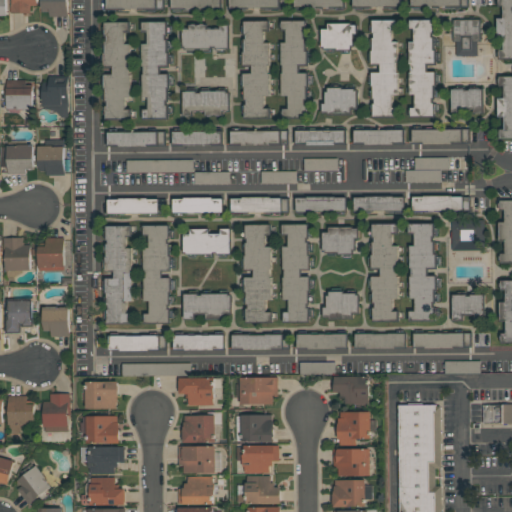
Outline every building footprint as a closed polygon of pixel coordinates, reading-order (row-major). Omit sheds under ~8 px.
[(11,12),(10,0),(37,0),(37,5),(30,6),(30,12),(11,12)] [(42,12),(42,0),(67,0),(68,16),(49,16),(49,11),(42,12)] [(105,9),(105,0),(164,0),(164,9),(105,9)] [(170,0),(222,0),(222,9),(171,9),(170,0)] [(229,0),(280,0),(281,8),(229,8),(229,0)] [(344,0),(295,0),(295,9),(344,9),(344,0)] [(353,0),(353,9),(403,8),(402,0),(353,0)] [(467,8),(466,0),(410,0),(411,6),(467,8)] [(511,58),(499,58),(499,49),(503,49),(503,38),(498,38),(498,19),(504,19),(503,5),(498,5),(498,0),(511,0),(511,58)] [(244,119),(244,104),(247,104),(246,100),(244,100),(244,88),(242,88),(242,72),(252,72),(252,66),(242,67),(242,50),(244,50),(244,38),(246,38),(246,35),(243,35),(243,19),(270,19),(270,31),(264,31),(264,41),(270,41),(270,65),(268,65),(268,73),(270,73),(270,96),(265,96),(265,107),(271,107),(271,118),(244,119)] [(370,66),(370,37),(374,37),(374,33),(372,33),(372,19),(398,19),(398,30),(393,30),(393,41),(398,41),(398,65),(396,65),(396,72),(398,71),(398,95),(392,95),(393,107),(395,107),(395,116),(374,116),(374,104),(375,104),(375,98),(373,98),(373,86),(371,86),(371,72),(379,72),(379,65),(370,66)] [(434,19),(434,32),(432,32),(432,37),(434,37),(434,49),(436,49),(436,64),(427,64),(427,71),(436,71),(436,85),(434,85),(434,98),(432,98),(432,102),(434,102),(434,116),(410,116),(410,107),(415,107),(415,94),(410,94),(410,71),(411,71),(411,63),(410,63),(410,41),(414,41),(414,27),(410,27),(410,19),(434,19)] [(480,19),(480,41),(477,41),(477,55),(456,56),(456,42),(452,42),(452,19),(480,19)] [(104,20),(131,20),(131,32),(125,32),(125,43),(130,43),(130,67),(129,67),(129,74),(130,74),(131,97),(125,97),(125,109),(131,109),(131,118),(103,118),(103,105),(107,105),(107,102),(104,102),(103,73),(112,73),(112,68),(104,68),(103,39),(106,39),(106,36),(104,36),(104,20)] [(168,20),(168,36),(166,36),(166,37),(168,37),(168,50),(170,50),(170,67),(161,67),(161,72),(170,72),(170,89),(169,89),(169,102),(167,102),(167,104),(169,104),(169,119),(142,120),(142,108),(148,108),(148,97),(142,97),(142,74),(144,74),(144,68),(141,68),(141,43),(148,43),(148,32),(142,32),(141,20),(168,20)] [(309,65),(300,66),(300,71),(309,71),(309,87),(308,87),(308,100),(306,100),(306,104),(307,104),(307,117),(282,117),(282,108),(289,108),(288,95),(282,96),(281,73),(283,73),(283,65),(281,65),(281,42),(286,42),(286,30),(281,30),(281,20),(307,20),(307,32),(304,32),(304,38),(307,38),(307,49),(308,49),(309,65)] [(229,25),(230,48),(214,48),(214,47),(212,47),(212,49),(184,49),(184,48),(182,48),(182,27),(188,27),(188,23),(208,23),(208,27),(220,27),(220,25),(229,25)] [(358,24),(358,35),(355,35),(355,46),(352,46),(352,50),(336,50),(336,49),(324,49),(324,48),(321,48),(321,28),(328,28),(328,23),(351,23),(351,24),(358,24)] [(49,75),(68,75),(68,106),(68,117),(61,117),(59,114),(56,111),(53,110),(48,109),(43,107),(43,82),(49,82),(49,75)] [(511,138),(499,138),(499,129),(504,128),(504,118),(499,118),(498,99),(504,99),(504,85),(499,85),(499,76),(511,76),(511,138)] [(7,109),(7,80),(26,80),(26,83),(32,83),(32,109),(7,109)] [(355,88),(355,90),(358,90),(358,109),(352,109),(352,114),(327,115),(327,113),(322,113),(321,103),(325,103),(325,91),(328,91),(328,87),(342,87),(342,88),(355,88)] [(484,113),(451,113),(451,87),(465,87),(465,89),(469,89),(469,87),(483,87),(484,113)] [(182,91),(196,91),(196,92),(201,92),(201,90),(227,90),(227,91),(230,91),(231,111),(224,111),(224,116),(204,116),(204,111),(193,111),(193,115),(182,116),(182,91)] [(469,142),(451,142),(451,144),(423,144),(423,143),(412,143),(412,129),(469,128),(469,142)] [(223,129),(224,145),(212,145),(212,146),(183,146),(183,145),(172,145),(172,130),(223,129)] [(295,129),(346,129),(347,144),(335,144),(335,145),(307,145),(307,144),(295,144),(295,129)] [(353,144),(353,129),(404,129),(405,143),(393,143),(393,144),(365,145),(365,144),(353,144)] [(165,145),(146,145),(146,146),(118,147),(118,146),(107,146),(107,131),(159,130),(159,131),(164,131),(165,145)] [(231,144),(231,130),(288,130),(288,144),(270,144),(270,145),(242,145),(242,144),(231,144)] [(64,174),(46,175),(46,170),(39,170),(38,146),(45,146),(45,139),(63,139),(64,174)] [(7,174),(7,167),(0,167),(0,146),(7,146),(7,140),(26,140),(26,144),(33,144),(33,169),(26,169),(26,173),(7,174)] [(405,182),(441,182),(441,169),(448,169),(448,158),(415,157),(414,170),(405,170),(405,182)] [(337,170),(337,158),(304,158),(304,171),(337,170)] [(193,160),(129,160),(129,172),(193,172),(193,160)] [(286,183),(296,183),(296,171),(286,172),(286,183)] [(354,211),(354,197),(365,196),(365,195),(394,195),(394,196),(405,196),(405,211),(354,211)] [(412,211),(412,196),(423,196),(423,195),(452,195),(452,196),(470,196),(470,210),(412,211)] [(231,212),(231,198),(242,197),(242,196),(271,196),(271,197),(288,197),(288,212),(231,212)] [(296,211),(296,197),(307,197),(307,196),(335,196),(335,197),(346,197),(346,211),(296,211)] [(108,213),(108,199),(119,199),(119,198),(147,197),(147,199),(165,199),(165,213),(108,213)] [(172,212),(172,198),(184,198),(184,197),(212,197),(212,198),(223,198),(223,212),(172,212)] [(511,199),(511,263),(500,263),(500,253),(505,253),(505,241),(499,241),(499,221),(505,221),(505,210),(499,210),(499,200),(511,199)] [(485,250),(452,250),(452,219),(485,219),(485,250)] [(244,271),(244,255),(245,255),(245,242),(247,242),(247,239),(245,239),(245,223),(272,223),(272,235),(266,235),(266,246),(271,246),(271,269),(270,269),(270,277),(271,277),(271,300),(266,300),(266,310),(273,310),(273,322),(246,322),(246,307),(248,307),(248,305),(246,305),(246,295),(244,295),(244,276),(253,276),(253,271),(244,271)] [(309,322),(283,322),(283,311),(289,311),(289,300),(283,300),(283,276),(284,276),(284,270),(282,270),(282,246),(288,246),(288,235),(282,235),(282,223),(309,223),(309,239),(307,239),(307,241),(309,241),(309,254),(310,254),(310,270),(301,270),(302,276),(310,275),(311,291),(309,291),(310,304),(307,304),(307,307),(309,307),(309,322)] [(399,299),(393,299),(393,310),(399,310),(399,321),(372,321),(372,307),(375,307),(375,303),(372,303),(372,291),(371,291),(370,275),(380,275),(380,269),(370,269),(370,254),(372,254),(372,241),(374,241),(374,238),(372,238),(372,223),(399,223),(399,234),(392,234),(392,245),(398,245),(398,270),(396,270),(396,276),(399,276),(399,299)] [(435,223),(435,237),(433,237),(433,240),(435,240),(435,251),(437,251),(437,269),(428,269),(428,275),(437,275),(437,291),(435,291),(435,303),(434,303),(434,306),(435,306),(436,321),(408,321),(408,310),(414,309),(414,299),(409,299),(409,275),(411,275),(411,268),(410,269),(409,245),(414,245),(414,234),(408,234),(408,223),(435,223)] [(143,224),(170,224),(170,240),(168,240),(168,242),(170,242),(170,254),(171,254),(171,271),(162,271),(163,276),(172,276),(172,293),(170,293),(170,306),(169,306),(169,308),(170,308),(170,323),(144,323),(144,313),(149,313),(149,301),(144,301),(144,247),(149,247),(149,236),(143,236),(143,224)] [(107,324),(107,309),(109,309),(109,306),(106,306),(106,293),(105,293),(105,278),(114,278),(114,271),(104,271),(104,256),(106,256),(106,243),(108,243),(108,240),(105,240),(105,225),(132,225),(132,236),(126,236),(127,247),(132,247),(132,271),(131,271),(131,277),(133,277),(133,301),(128,301),(128,311),(135,311),(135,324),(107,324)] [(322,251),(322,231),(328,231),(328,226),(353,226),(353,228),(359,228),(359,239),(355,239),(356,250),(353,250),(353,254),(338,254),(338,252),(325,253),(325,251),(322,251)] [(231,254),(216,254),(216,252),(214,252),(214,254),(186,254),(186,253),(184,253),(184,228),(210,228),(210,233),(220,232),(220,228),(231,228),(231,254)] [(6,257),(4,257),(3,237),(24,237),(24,244),(30,244),(30,270),(6,270),(6,257)] [(63,237),(64,270),(39,270),(38,242),(46,242),(45,238),(63,237)] [(511,279),(511,342),(501,342),(501,333),(506,333),(506,320),(499,320),(499,301),(506,301),(506,290),(500,290),(500,279),(511,279)] [(357,292),(357,294),(360,294),(360,313),(353,313),(353,318),(329,319),(329,317),(323,317),(323,306),(326,306),(326,295),(329,295),(329,291),(344,290),(344,292),(357,292)] [(229,292),(229,294),(232,294),(232,318),(206,319),(206,314),(195,314),(195,319),(184,319),(184,293),(199,293),(199,294),(201,294),(201,293),(229,292)] [(485,293),(485,320),(474,320),(473,315),(464,315),(464,321),(452,321),(452,294),(467,294),(467,295),(470,295),(470,293),(485,293)] [(21,332),(6,332),(6,317),(8,317),(8,299),(33,298),(33,318),(34,318),(34,326),(21,326),(21,332)] [(43,331),(43,306),(58,306),(58,307),(69,307),(70,336),(51,336),(51,331),(43,331)] [(348,348),(336,348),(308,349),(308,348),(297,348),(297,333),(348,332),(348,348)] [(406,332),(406,347),(395,347),(395,348),(366,348),(355,348),(355,333),(406,332)] [(471,346),(453,347),(424,348),(424,347),(414,347),(413,332),(471,332),(471,346)] [(290,348),(272,349),(243,349),(232,349),(232,334),(289,333),(290,348)] [(166,349),(148,349),(148,350),(120,350),(109,350),(108,334),(166,334),(166,349)] [(225,349),(213,349),(213,350),(185,350),(185,349),(174,350),(173,334),(225,334),(225,349)] [(122,375),(190,376),(190,364),(122,363),(122,375)] [(334,392),(334,382),(335,382),(335,376),(370,376),(370,396),(369,396),(369,403),(341,403),(341,392),(334,392)] [(180,393),(180,391),(179,391),(179,380),(180,380),(180,377),(215,377),(215,378),(221,378),(221,387),(215,387),(215,398),(213,398),(213,405),(189,405),(189,397),(186,397),(186,393),(180,393)] [(278,377),(278,396),(273,396),(273,403),(241,404),(240,377),(278,377)] [(118,381),(118,385),(119,385),(119,396),(118,396),(118,402),(116,402),(116,408),(86,408),(86,381),(105,381),(118,381)] [(44,431),(43,401),(50,401),(50,393),(70,393),(70,413),(69,413),(69,426),(68,426),(68,431),(44,431)] [(8,395),(27,395),(28,400),(33,400),(33,403),(35,403),(35,425),(26,425),(26,429),(20,429),(20,432),(10,432),(10,424),(9,424),(8,395)] [(511,404),(483,404),(483,422),(511,422),(511,404)] [(400,407),(401,511),(440,511),(438,407),(400,407)] [(371,411),(371,438),(356,438),(356,445),(340,445),(340,439),(338,439),(338,417),(340,417),(340,411),(371,411)] [(216,442),(183,442),(183,440),(182,429),(183,429),(183,421),(184,421),(184,415),(215,414),(216,442)] [(241,414),(272,414),(272,420),(274,420),(274,441),(242,441),(241,414)] [(120,443),(104,443),(104,442),(87,442),(87,436),(80,436),(80,422),(83,422),(83,416),(87,416),(118,415),(118,421),(119,421),(120,443)] [(245,466),(243,466),(243,460),(237,460),(237,446),(244,446),(244,445),(279,444),(279,460),(273,460),(273,465),(269,465),(270,472),(245,472),(245,466)] [(124,446),(124,462),(118,462),(118,467),(115,467),(115,473),(90,473),(90,467),(88,467),(88,455),(90,455),(90,446),(120,446),(124,446)] [(178,446),(215,446),(215,472),(183,473),(183,465),(178,465),(178,446)] [(333,448),(370,448),(370,475),(338,475),(338,468),(333,468),(333,448)] [(0,456),(14,460),(8,484),(0,482),(0,456)] [(21,486),(16,480),(22,475),(19,471),(31,463),(34,467),(37,465),(52,486),(34,499),(35,500),(28,505),(17,489),(21,486)] [(238,502),(238,494),(246,494),(246,475),(271,475),(271,482),(275,482),(275,487),(281,487),(281,503),(246,503),(246,502),(238,502)] [(213,476),(213,482),(214,482),(214,494),(213,494),(213,504),(183,504),(178,504),(178,488),(183,488),(183,487),(184,487),(184,483),(188,483),(188,476),(213,476)] [(125,488),(125,505),(90,505),(90,504),(82,504),(82,494),(90,494),(90,484),(92,484),(92,477),(115,477),(115,484),(119,484),(119,488),(125,488)] [(365,506),(348,506),(333,507),(333,504),(332,494),(333,494),(333,491),(334,491),(334,485),(335,485),(335,479),(365,479),(365,485),(373,485),(373,500),(365,500),(365,506)]
